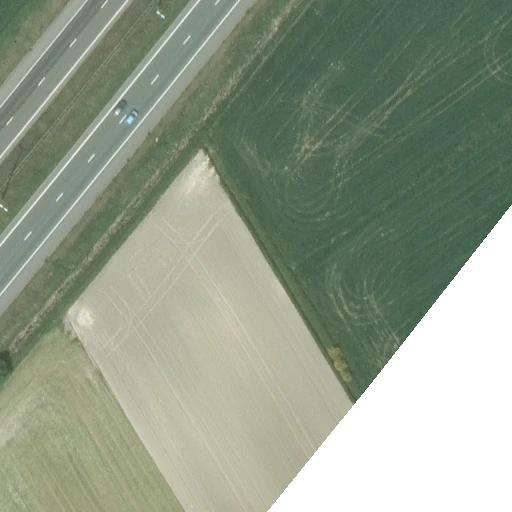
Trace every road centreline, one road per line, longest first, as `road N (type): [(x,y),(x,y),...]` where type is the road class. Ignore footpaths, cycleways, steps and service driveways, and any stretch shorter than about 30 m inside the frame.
road 1 (motorway): [(0,270),(215,0)]
road 2 (motorway): [(108,0),(0,135)]
